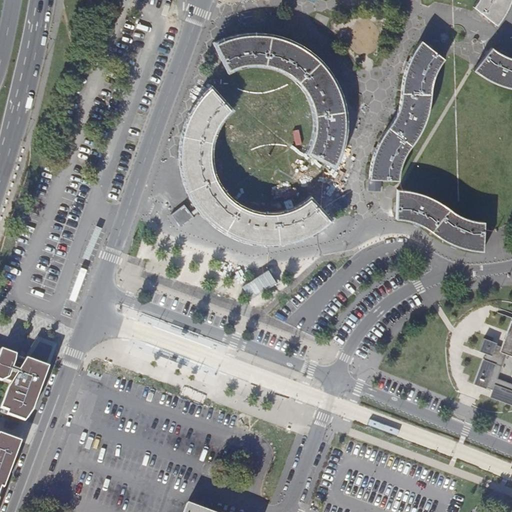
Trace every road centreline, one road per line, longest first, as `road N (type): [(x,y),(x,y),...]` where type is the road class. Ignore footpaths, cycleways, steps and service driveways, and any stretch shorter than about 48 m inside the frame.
road 1 (unclassified): [(203,0),(97,288)]
road 2 (unclassified): [(97,288),(335,379)]
road 3 (unclassified): [(97,288),(15,511)]
road 4 (residential): [(335,379),(354,341),(389,302),(447,273),(511,265)]
road 5 (unclassified): [(335,379),(511,449)]
road 6 (primary): [(0,180),(41,0)]
road 7 (residential): [(287,511),(335,379)]
